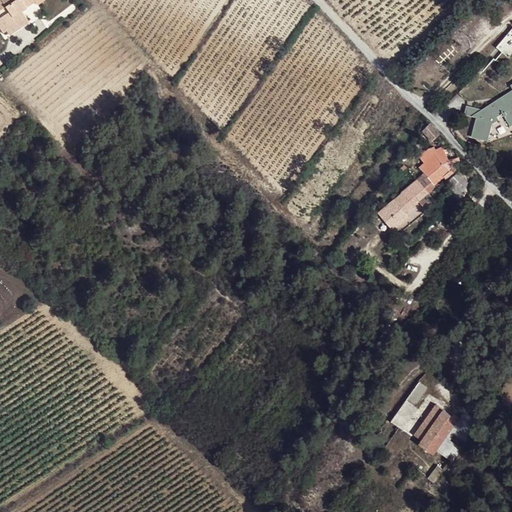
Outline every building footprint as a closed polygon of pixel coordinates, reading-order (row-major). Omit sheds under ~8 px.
[(23,1),(23,0),(0,0),(0,11),(2,10),(5,15),(0,18),(0,27),(3,32),(7,30),(18,24),(21,28),(29,22),(22,11),(27,8),(23,1)] [(10,35),(21,28),(18,24),(7,30),(10,35)] [(511,85),(511,86),(511,92),(506,97),(508,99),(499,101),(496,101),(494,103),(493,105),(493,109),(487,112),(467,107),(465,115),(477,118),(472,137),(488,141),(492,125),(486,123),(503,114),(511,126),(511,125),(511,85)] [(425,174),(431,182),(447,168),(444,164),(449,161),(442,146),(435,150),(434,147),(428,149),(419,156),(424,163),(419,167),(425,174)] [(431,182),(433,185),(449,171),(447,168),(431,182)] [(465,189),(472,182),(467,176),(466,177),(460,171),(453,177),(465,189)] [(421,177),(429,188),(433,185),(431,182),(425,174),(421,177)] [(425,191),(429,188),(421,177),(417,181),(420,184),(425,191)] [(420,184),(417,181),(394,199),(397,203),(420,184)] [(425,191),(420,184),(397,203),(394,199),(378,212),(389,226),(396,219),(401,224),(409,218),(406,214),(420,202),(427,212),(437,205),(429,195),(425,191)] [(396,219),(389,226),(393,231),(401,224),(396,219)] [(315,260),(320,256),(314,249),(309,254),(315,260)] [(492,392),(499,386),(492,380),(486,386),(492,392)] [(404,431),(419,410),(406,401),(391,422),(404,431)] [(437,405),(434,410),(447,419),(451,413),(438,404),(437,405)] [(434,410),(415,435),(423,441),(437,451),(441,445),(460,419),(451,413),(447,419),(434,410)]
